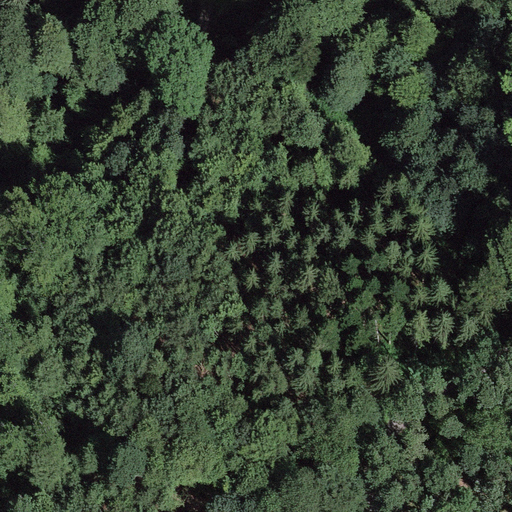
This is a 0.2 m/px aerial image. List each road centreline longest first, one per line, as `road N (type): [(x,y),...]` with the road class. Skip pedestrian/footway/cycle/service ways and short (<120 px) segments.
road 1 (track): [(0,219),(164,84),(196,45),(209,0)]
road 2 (track): [(374,511),(371,467),(398,410),(511,347)]
